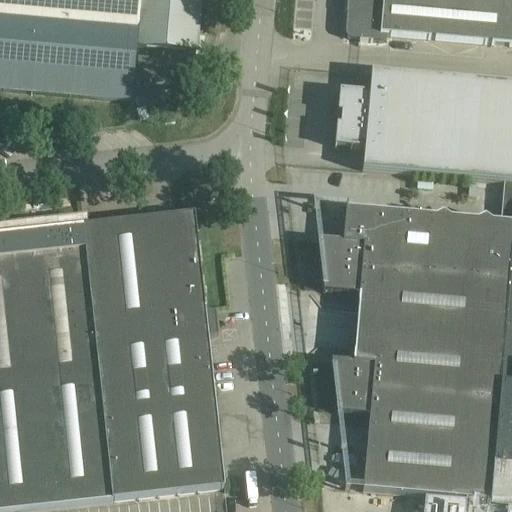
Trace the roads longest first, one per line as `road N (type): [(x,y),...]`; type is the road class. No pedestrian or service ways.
road 1 (unclassified): [(289,511),(247,151)]
road 2 (unclassified): [(0,178),(247,151)]
road 3 (unclassified): [(247,151),(259,0)]
